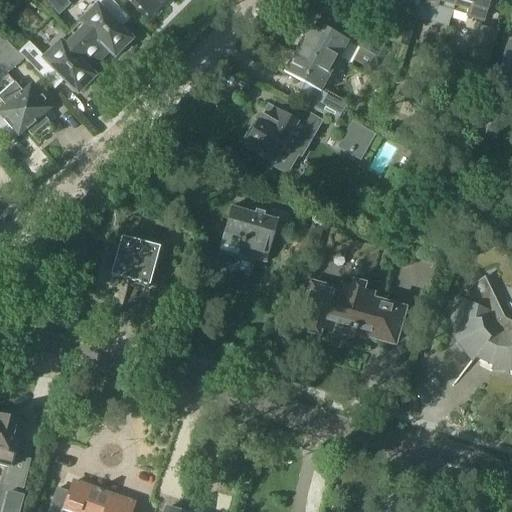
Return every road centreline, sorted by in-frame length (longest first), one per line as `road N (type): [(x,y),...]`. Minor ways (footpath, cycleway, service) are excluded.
road 1 (residential): [(511,477),(0,335)]
road 2 (residential): [(0,236),(185,83),(239,0)]
